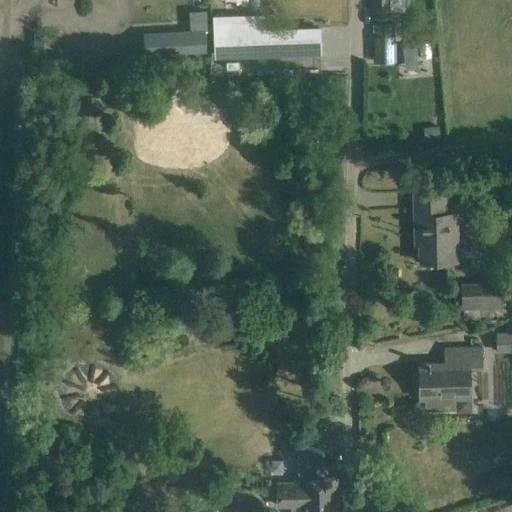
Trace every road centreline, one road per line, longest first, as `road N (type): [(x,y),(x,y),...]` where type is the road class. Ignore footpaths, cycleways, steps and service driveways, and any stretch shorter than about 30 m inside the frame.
road 1 (unclassified): [(358,511),(357,0)]
road 2 (track): [(511,146),(353,163)]
